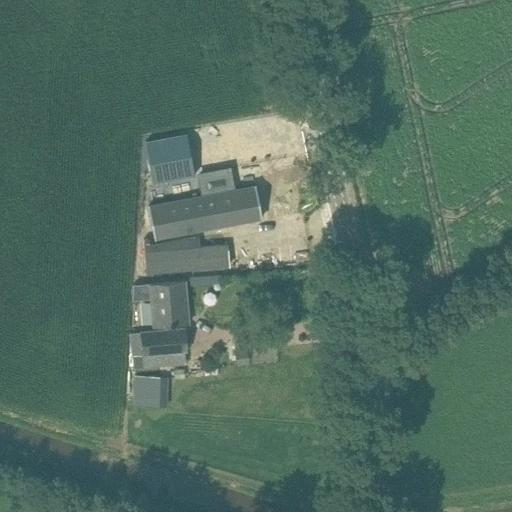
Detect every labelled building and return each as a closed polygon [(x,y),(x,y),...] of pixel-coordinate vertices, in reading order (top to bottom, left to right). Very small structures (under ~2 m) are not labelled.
[(187,133),(145,141),(153,183),(195,175),(187,133)] [(202,197),(147,208),(153,238),(197,230),(240,221),(260,218),(254,187),(235,191),(231,169),(197,174),(202,197)] [(199,246),(144,250),(145,273),(207,268),(227,267),(225,244),(206,246),(199,246)] [(188,324),(184,281),(149,284),(153,327),(188,324)] [(184,328),(130,333),(131,355),(132,355),(133,367),(184,362),(184,351),(186,350),(184,328)] [(247,352),(234,352),(235,366),(248,365),(247,352)] [(183,377),(183,370),(173,370),(173,378),(183,377)] [(145,376),(144,398),(157,399),(157,377),(145,376)]
